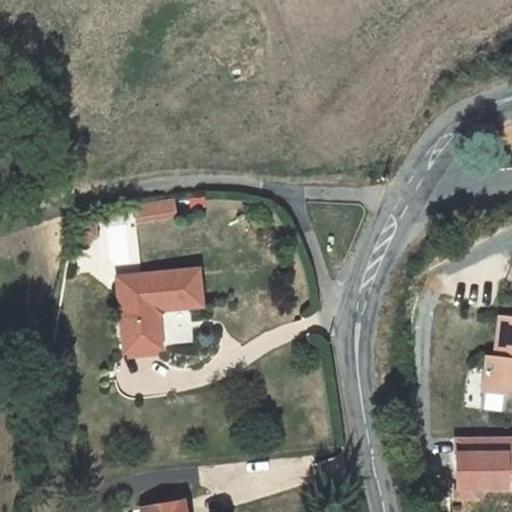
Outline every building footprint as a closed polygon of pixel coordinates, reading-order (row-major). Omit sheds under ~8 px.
[(176,213),(174,201),(157,204),(159,216),(176,213)] [(159,216),(157,204),(135,207),(137,220),(159,216)] [(96,235),(95,217),(77,219),(72,224),(69,244),(87,246),(96,235)] [(198,269),(139,275),(141,287),(119,289),(125,352),(161,348),(158,317),(165,309),(202,305),(198,269)] [(141,287),(139,275),(118,277),(119,289),(141,287)] [(505,395),(507,395),(511,391),(511,319),(500,318),(495,359),(487,358),(486,371),(483,393),(505,395)] [(505,395),(483,393),(486,371),(477,369),(474,400),(504,404),(505,395)] [(185,511),(184,502),(141,509),(141,511),(185,511)]
